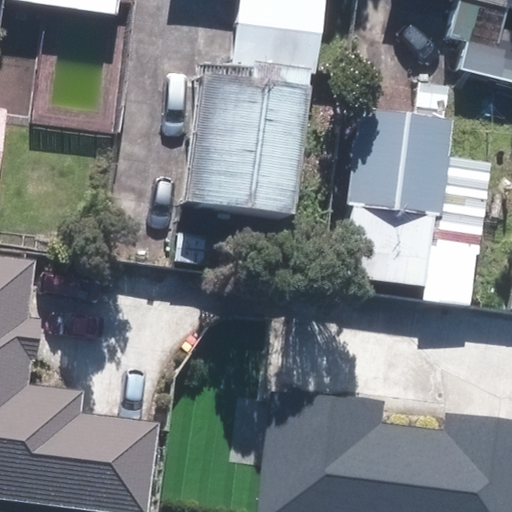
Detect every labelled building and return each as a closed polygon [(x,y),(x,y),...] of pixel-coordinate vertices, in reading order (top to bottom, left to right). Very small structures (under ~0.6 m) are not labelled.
[(511,0),(476,0),(511,9),(511,0)] [(314,88),(207,72),(187,201),(294,217),(314,88)] [(399,112),(360,108),(349,207),(443,218),(454,118),(399,112)] [(0,180),(11,113),(0,111),(0,180)] [(0,495),(130,511),(143,511),(155,423),(81,413),(84,391),(30,384),(46,263),(0,257),(0,495)] [(511,511),(511,420),(273,393),(258,511),(511,511)]
